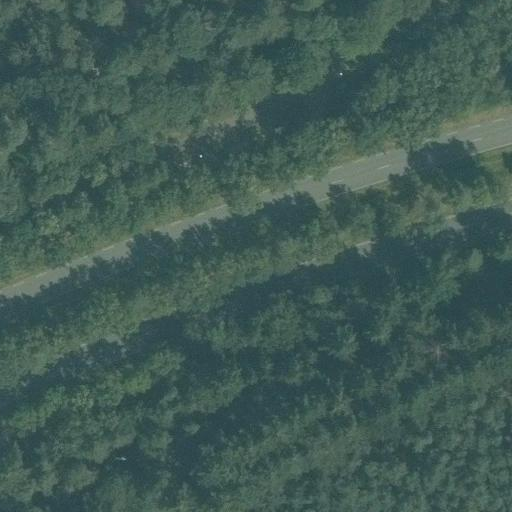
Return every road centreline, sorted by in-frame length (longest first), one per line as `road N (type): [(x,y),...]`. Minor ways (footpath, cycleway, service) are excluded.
road 1 (primary): [(0,393),(220,305),(511,213)]
road 2 (primary): [(511,131),(418,153),(204,226),(0,306)]
road 3 (unclassified): [(422,0),(196,145),(0,224)]
road 4 (track): [(511,329),(245,455),(185,511)]
